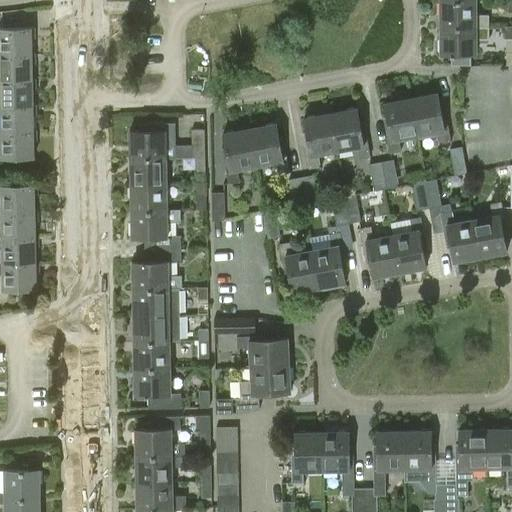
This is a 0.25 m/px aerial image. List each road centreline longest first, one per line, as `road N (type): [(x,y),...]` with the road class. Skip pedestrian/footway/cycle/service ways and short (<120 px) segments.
road 1 (residential): [(511,285),(498,277),(333,312),(320,335),(321,385),(348,407),(493,403)]
road 2 (residential): [(171,98),(210,103),(388,71),(410,51),(407,0)]
road 3 (residential): [(87,511),(84,303)]
road 4 (residential): [(84,303),(81,105)]
